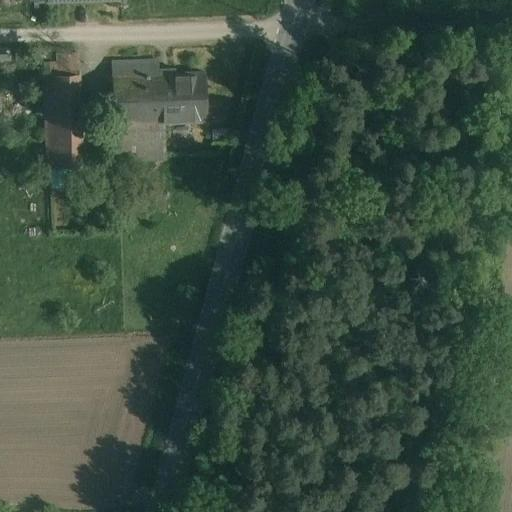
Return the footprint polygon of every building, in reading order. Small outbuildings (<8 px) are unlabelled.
[(112,63),(113,76),(157,75),(156,62),(112,63)] [(44,64),(45,77),(79,76),(79,63),(44,64)] [(157,75),(113,76),(114,124),(165,123),(206,121),(205,73),(157,75)] [(79,76),(45,77),(48,167),(82,166),(79,76)] [(165,123),(114,124),(115,161),(166,159),(165,123)]
